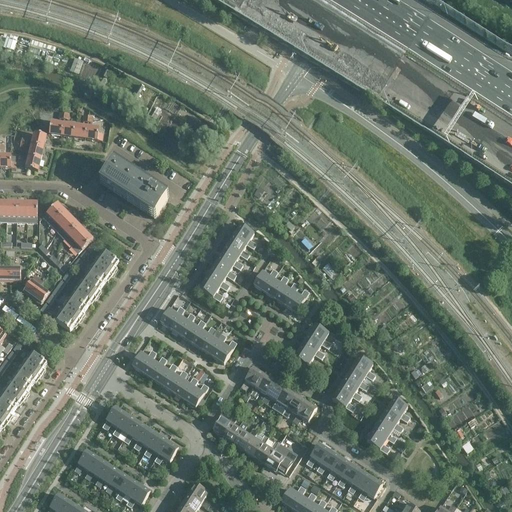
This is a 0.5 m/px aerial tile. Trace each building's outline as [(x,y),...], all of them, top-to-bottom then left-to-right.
[(0,48),(3,50),(7,51),(12,52),(16,37),(12,37),(8,36),(7,36),(4,35),(3,37),(2,37),(1,38),(0,37),(0,48)] [(20,38),(18,44),(30,47),(31,46),(32,41),(20,38)] [(32,42),(31,46),(43,50),(44,45),(32,42)] [(84,63),(76,60),(71,72),(79,75),(84,63)] [(140,87),(131,104),(134,106),(144,89),(140,87)] [(157,109),(152,118),(156,121),(162,111),(157,109)] [(193,117),(187,124),(194,129),(200,122),(193,117)] [(50,137),(62,138),(63,126),(51,125),(50,136),(50,137)] [(62,138),(74,140),(75,128),(63,126),(62,138)] [(74,140),(86,141),(87,129),(75,128),(74,140)] [(87,129),(86,141),(103,143),(103,137),(99,136),(100,131),(87,129)] [(206,129),(198,137),(204,142),(207,139),(212,134),(206,129)] [(212,134),(207,139),(211,142),(216,138),(212,134)] [(35,135),(32,147),(44,150),(47,138),(35,135)] [(32,147),(29,159),(41,162),(44,150),(32,147)] [(0,157),(0,170),(10,170),(16,171),(17,165),(16,165),(12,165),(12,158),(4,158),(0,157)] [(21,169),(26,171),(38,174),(41,162),(29,159),(28,163),(23,162),(22,165),(21,169)] [(103,184),(116,192),(127,176),(124,173),(117,169),(114,167),(113,166),(108,175),(102,184),(103,184)] [(116,192),(130,201),(141,184),(137,182),(131,178),(127,176),(116,192)] [(130,201),(143,210),(154,193),(153,192),(144,186),(141,184),(130,201)] [(157,218),(156,219),(157,219),(160,215),(169,201),(168,201),(168,202),(163,198),(161,197),(163,195),(159,192),(156,190),(154,193),(143,210),(157,218)] [(263,193),(258,190),(254,197),(259,200),(263,193)] [(7,225),(17,226),(18,204),(8,204),(7,225)] [(17,226),(27,226),(28,205),(18,204),(17,226)] [(28,205),(27,226),(38,226),(38,205),(28,205)] [(43,220),(50,228),(65,213),(58,206),(49,214),(43,220)] [(50,228),(57,235),(72,220),(65,213),(50,228)] [(40,224),(43,220),(49,214),(40,214),(40,224)] [(57,235),(64,242),(79,227),(72,220),(57,235)] [(288,223),(285,227),(291,233),(295,229),(288,223)] [(64,242),(71,249),(86,234),(79,227),(64,242)] [(233,239),(246,248),(253,252),(256,248),(250,243),(254,236),(241,228),(233,239)] [(86,234),(71,249),(79,256),(93,242),(86,234)] [(227,250),(240,258),(247,263),(250,258),(243,254),(246,248),(233,239),(227,250)] [(305,240),(300,244),(309,252),(313,248),(312,247),(305,240)] [(87,251),(91,254),(96,248),(93,245),(92,245),(87,251)] [(220,260),(233,269),(240,273),(242,269),(236,264),(240,258),(227,250),(220,260)] [(80,259),(84,262),(90,256),(86,253),(80,259)] [(105,253),(96,266),(113,278),(115,275),(113,274),(120,264),(117,262),(105,253)] [(344,257),(339,261),(346,268),(350,264),(344,257)] [(79,260),(74,266),(78,270),(83,264),(79,260)] [(213,270),(226,279),(233,284),(236,279),(229,275),(233,269),(220,260),(213,270)] [(328,265),(322,271),(330,279),(336,273),(328,265)] [(74,266),(69,273),(73,276),(78,270),(74,266)] [(96,266),(88,277),(103,288),(109,279),(111,280),(113,278),(96,266)] [(1,284),(11,284),(11,270),(1,270),(1,284)] [(11,270),(11,284),(21,285),(21,270),(11,270)] [(206,281),(219,290),(226,294),(229,289),(222,285),(226,279),(213,270),(206,281)] [(254,288),(265,296),(274,282),(278,276),(273,273),(269,279),(262,275),(254,288)] [(88,277),(80,289),(97,301),(99,298),(96,297),(103,288),(88,277)] [(24,294),(33,300),(41,289),(41,288),(44,284),(35,278),(32,282),(28,288),(24,294)] [(265,296),(276,302),(284,289),(289,282),(284,279),(280,286),(274,282),(265,296)] [(199,291),(219,304),(222,300),(216,295),(219,290),(206,281),(199,291)] [(61,283),(57,289),(61,292),(65,286),(61,283)] [(276,302),(286,309),(294,296),(299,289),(295,286),(290,293),(284,289),(276,302)] [(41,289),(33,300),(42,306),(50,295),(41,289)] [(51,297),(49,301),(53,304),(55,300),(54,300),(56,298),(56,299),(61,292),(57,289),(52,296),(51,297)] [(80,289),(72,300),(87,310),(93,301),(95,303),(97,301),(80,289)] [(286,309),(294,314),(296,316),(309,296),(305,293),(301,300),(294,296),(286,309)] [(352,296),(347,300),(352,305),(357,302),(352,296)] [(72,300),(64,312),(81,324),(82,321),(80,320),(87,310),(72,300)] [(41,313),(45,315),(49,309),(45,306),(40,312),(41,313)] [(246,306),(242,317),(250,320),(254,309),(246,306)] [(161,326),(172,333),(181,319),(185,313),(180,310),(176,316),(170,312),(161,326)] [(64,312),(56,323),(70,333),(77,324),(79,326),(81,324),(64,312)] [(172,333),(182,339),(191,326),(195,320),(191,317),(187,323),(181,319),(172,333)] [(372,320),(368,323),(371,328),(376,324),(372,320)] [(182,339),(193,346),(202,333),(206,326),(201,323),(197,330),(191,326),(182,339)] [(386,327),(381,331),(384,335),(389,331),(386,327)] [(308,339),(321,347),(328,352),(331,347),(324,343),(329,336),(315,328),(308,339)] [(193,346),(203,353),(216,333),(211,330),(207,336),(202,333),(193,346)] [(203,353),(214,360),(222,346),(227,340),(222,337),(216,333),(203,353)] [(301,349),(315,358),(321,362),(324,358),(318,353),(321,347),(308,339),(301,349)] [(222,346),(214,360),(224,366),(237,347),(233,344),(229,351),(222,346)] [(18,345),(13,352),(17,355),(22,348),(18,345)] [(295,359),(315,372),(318,368),(311,364),(315,358),(301,349),(295,359)] [(133,369),(144,377),(153,363),(157,356),(152,354),(148,360),(141,356),(133,369)] [(32,355),(24,368),(41,380),(43,377),(41,375),(47,366),(32,355)] [(352,370),(366,379),(372,383),(375,379),(368,375),(373,368),(360,359),(352,370)] [(144,377),(154,383),(163,370),(167,363),(163,360),(158,367),(153,363),(144,377)] [(6,362),(2,368),(6,371),(10,365),(6,362)] [(154,383),(165,390),(173,377),(178,370),(173,367),(169,374),(163,370),(154,383)] [(24,368),(16,379),(30,389),(37,381),(39,382),(41,380),(24,368)] [(345,381),(359,389),(365,394),(368,390),(362,385),(366,379),(352,370),(345,381)] [(250,387),(255,391),(264,377),(253,371),(241,391),(245,394),(250,387)] [(165,390),(175,397),(188,377),(183,374),(179,380),(173,377),(165,390)] [(175,397),(186,403),(194,390),(199,383),(188,377),(175,397)] [(260,393),(266,397),(274,384),(264,377),(255,391),(251,397),(255,400),(260,393)] [(16,379),(8,391),(25,403),(27,400),(24,398),(30,389),(16,379)] [(345,381),(339,391),(352,400),(359,404),(362,400),(355,395),(359,389),(345,381)] [(270,400),(276,404),(285,391),(274,384),(266,397),(261,404),(266,407),(270,400)] [(194,390),(186,403),(196,410),(209,390),(205,387),(201,394),(194,390)] [(8,391),(0,401),(0,402),(14,412),(21,403),(23,405),(25,403),(8,391)] [(280,407),(286,411),(295,397),(285,391),(276,404),(272,411),(276,413),(280,407)] [(352,400),(339,391),(332,401),(352,414),(355,410),(348,406),(352,400)] [(291,414),(297,417),(306,404),(295,397),(286,411),(282,417),(287,420),(291,414)] [(387,413),(400,421),(407,426),(410,421),(403,417),(408,410),(400,405),(395,401),(387,413)] [(0,402),(0,419),(9,426),(10,423),(8,422),(14,412),(0,402)] [(306,404),(297,417),(293,424),(297,427),(301,420),(308,425),(317,411),(306,404)] [(111,427),(118,431),(126,417),(117,411),(116,410),(102,430),(107,433),(111,427)] [(380,423),(393,432),(400,436),(403,432),(396,427),(400,421),(387,413),(380,423)] [(122,433),(128,437),(137,424),(126,417),(118,431),(113,437),(118,440),(122,433)] [(213,433),(224,441),(233,427),(237,421),(232,418),(228,424),(221,420),(220,422),(213,433)] [(9,426),(0,419),(0,432),(4,426),(7,428),(9,426)] [(373,434),(386,442),(393,447),(396,442),(390,437),(393,432),(380,423),(373,434)] [(132,440),(138,444),(147,430),(137,424),(128,437),(124,444),(128,447),(132,440)] [(224,441),(234,447),(243,434),(247,427),(244,425),(243,424),(238,431),(233,427),(224,441)] [(143,447),(148,451),(157,437),(147,430),(138,444),(134,451),(138,453),(143,447)] [(234,447),(245,454),(256,436),(258,434),(254,431),(253,431),(249,438),(243,434),(234,447)] [(460,432),(454,435),(459,443),(464,440),(460,432)] [(367,443),(387,456),(389,452),(383,448),(386,442),(373,434),(367,443)] [(245,454),(255,461),(268,441),(263,438),(262,440),(256,436),(245,454)] [(153,454),(159,457),(168,443),(157,437),(148,451),(144,457),(149,460),(153,454)] [(255,461),(266,467),(278,447),(268,441),(255,461)] [(400,442),(396,447),(403,452),(406,447),(400,442)] [(168,443),(159,457),(154,464),(159,467),(164,460),(170,464),(179,451),(168,443)] [(468,444),(462,448),(467,456),(474,451),(468,444)] [(278,447),(266,467),(276,474),(278,472),(284,477),(296,459),(289,454),(290,454),(279,447),(278,447)] [(315,463),(321,467),(330,453),(319,447),(306,467),(311,470),(315,463)] [(83,470),(89,474),(98,460),(87,453),(74,474),(79,476),(83,470)] [(325,470),(331,473),(340,460),(330,453),(321,467),(317,473),(321,476),(325,470)] [(396,453),(391,460),(397,464),(401,457),(396,453)] [(498,458),(491,462),(494,466),(501,462),(500,461),(498,458)] [(94,477),(100,481),(108,467),(98,460),(89,474),(85,481),(89,483),(94,477)] [(335,476),(342,480),(350,467),(340,460),(331,473),(325,482),(330,485),(335,476)] [(104,483),(110,487),(119,474),(108,467),(100,481),(95,487),(99,490),(104,483)] [(346,483),(352,487),(361,474),(350,467),(342,480),(337,487),(342,490),(346,483)] [(114,490),(120,494),(129,481),(119,474),(110,487),(106,494),(110,497),(114,490)] [(357,490),(363,494),(371,480),(361,474),(352,487),(348,494),(352,496),(357,490)] [(371,480),(363,494),(358,500),(363,503),(367,497),(374,501),(383,488),(371,480)] [(125,497),(131,501),(139,487),(129,481),(120,494),(116,501),(121,504),(125,497)] [(303,488),(306,490),(310,484),(305,482),(302,488),(303,488)] [(139,487),(131,501),(126,507),(131,510),(135,503),(142,508),(151,495),(139,487)] [(195,487),(188,498),(201,507),(208,511),(210,508),(211,507),(204,503),(209,495),(195,487)] [(314,487),(310,492),(317,497),(321,491),(314,487)] [(282,505),(293,511),(301,499),(306,492),(302,489),(297,496),(290,492),(282,505)] [(506,489),(497,495),(503,504),(511,499),(506,489)] [(293,511),(292,511),(307,511),(312,505),(316,499),(312,496),(307,503),(301,499),(293,511)] [(64,511),(69,504),(59,497),(49,511),(64,511)] [(188,498),(181,509),(186,511),(197,511),(201,507),(188,498)] [(307,511),(322,511),(327,505),(322,502),(318,509),(312,505),(307,511)] [(404,511),(403,511),(414,511),(400,503),(397,507),(404,511)]
